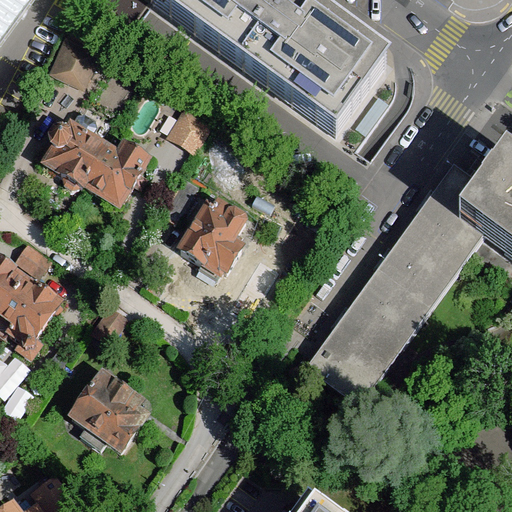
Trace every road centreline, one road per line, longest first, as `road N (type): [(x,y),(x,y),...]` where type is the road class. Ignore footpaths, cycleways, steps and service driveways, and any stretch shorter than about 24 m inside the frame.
road 1 (track): [(212,427),(210,375),(186,340),(0,209)]
road 2 (residential): [(394,196),(483,64)]
